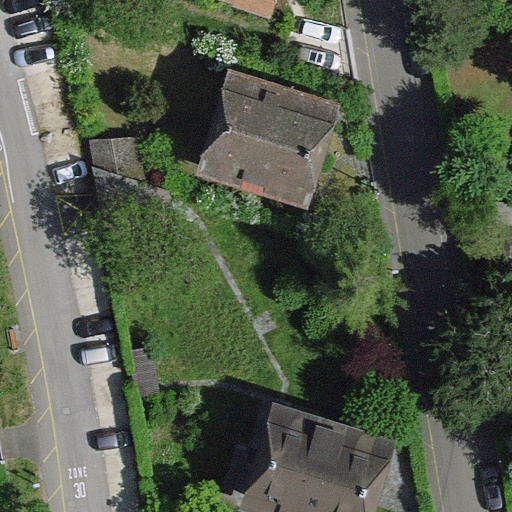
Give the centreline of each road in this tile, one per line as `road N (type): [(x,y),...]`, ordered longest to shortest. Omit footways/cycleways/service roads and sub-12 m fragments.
road 1 (residential): [(468,511),(386,0)]
road 2 (residential): [(83,511),(0,91)]
